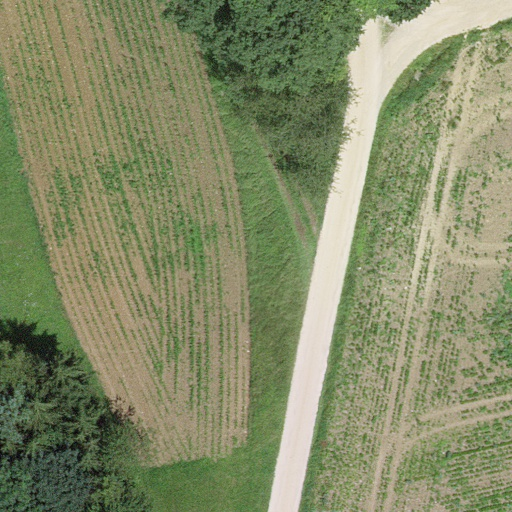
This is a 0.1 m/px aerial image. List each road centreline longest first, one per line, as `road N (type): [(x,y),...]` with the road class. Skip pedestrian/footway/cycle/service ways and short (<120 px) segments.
road 1 (track): [(383,36),(333,181),(276,511)]
road 2 (track): [(383,36),(511,6)]
